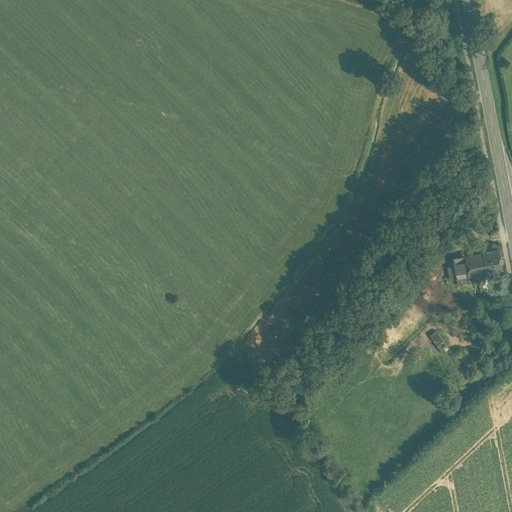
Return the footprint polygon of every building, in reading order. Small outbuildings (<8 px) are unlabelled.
[(394,188),(376,213),(388,221),(405,196),(394,188)] [(437,241),(425,252),(430,257),(452,236),(444,228),(434,237),(437,241)] [(499,249),(482,252),(483,272),(503,268),(499,249)] [(482,252),(453,258),(454,266),(457,278),(457,277),(473,274),(483,272),(482,252)] [(454,266),(448,267),(450,279),(457,278),(454,266)] [(483,272),(473,274),(474,280),(474,283),(484,281),(483,272)] [(473,274),(457,277),(458,284),(474,280),(473,274)] [(394,307),(397,310),(404,303),(403,302),(414,290),(402,278),(396,284),(399,287),(395,291),(399,295),(395,300),(397,303),(394,307)] [(435,330),(429,335),(442,352),(449,347),(435,330)]
